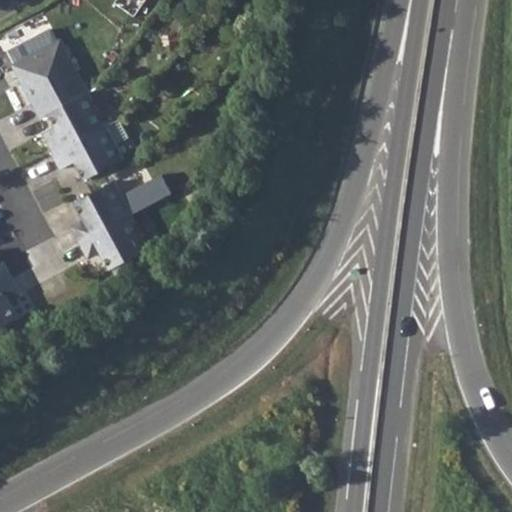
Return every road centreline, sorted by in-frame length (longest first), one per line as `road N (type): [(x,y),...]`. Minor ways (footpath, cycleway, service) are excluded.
road 1 (primary): [(400,0),(341,234),(308,307),(265,353),(197,404),(0,511)]
road 2 (motorway): [(422,0),(356,511)]
road 3 (motorway): [(381,511),(448,1)]
road 4 (primary): [(511,467),(470,381),(450,286),(447,178),(462,30),(448,1)]
road 5 (residential): [(0,164),(54,275)]
